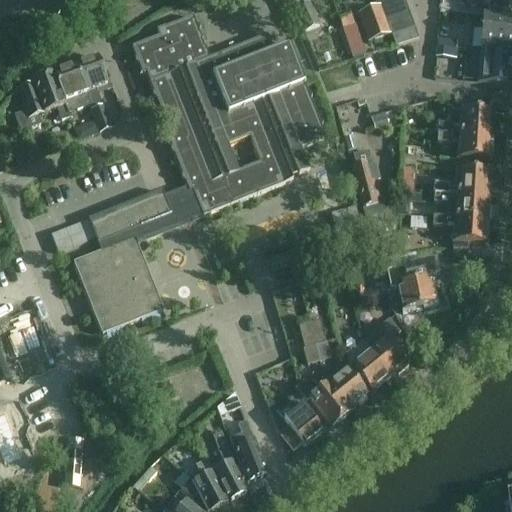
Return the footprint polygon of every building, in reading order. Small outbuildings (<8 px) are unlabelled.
[(374,0),(369,0),(361,3),(364,11),(377,6),(374,0)] [(380,8),(382,14),(405,6),(402,0),(382,0),(378,2),(380,8)] [(487,10),(486,19),(511,21),(511,0),(466,0),(466,8),(487,10)] [(308,5),(293,11),(303,36),(319,30),(308,5)] [(409,18),(405,6),(382,14),(386,26),(409,18)] [(380,8),(357,16),(367,44),(390,36),(386,26),(382,14),(380,8)] [(413,30),(409,18),(386,26),(390,36),(390,38),(413,30)] [(208,61),(192,19),(165,30),(164,29),(155,33),(158,39),(131,50),(142,78),(145,76),(170,138),(166,140),(188,194),(164,203),(160,194),(87,223),(100,256),(73,267),(101,337),(161,313),(133,243),(201,217),(202,220),(292,184),(290,181),(309,173),(300,151),(324,141),(287,48),(272,54),(266,38),(208,61)] [(483,19),(481,54),(484,54),(511,55),(511,21),(486,19),(483,19)] [(340,31),(351,62),(352,61),(363,58),(353,27),(340,31)] [(413,30),(390,38),(394,49),(410,44),(417,42),(413,30)] [(456,52),(435,50),(434,72),(454,73),(456,52)] [(511,89),(511,80),(511,55),(484,54),(481,86),(511,89)] [(95,61),(75,68),(98,136),(108,133),(94,93),(104,90),(105,94),(111,92),(106,78),(102,79),(95,61)] [(75,68),(52,76),(62,106),(66,116),(89,109),(75,68)] [(52,76),(36,82),(30,84),(31,87),(16,92),(24,115),(13,118),(19,135),(39,128),(35,119),(56,112),(60,124),(68,121),(62,106),(52,76)] [(451,132),(451,128),(437,127),(436,137),(491,140),(492,116),(487,115),(488,103),(456,101),(456,115),(460,115),(459,132),(451,132)] [(379,116),(370,119),(373,132),(387,129),(383,115),(379,116)] [(76,143),(98,135),(95,126),(73,134),(76,143)] [(436,147),(436,148),(450,149),(450,144),(458,144),(457,163),(489,164),(491,140),(459,138),(451,138),(436,137),(436,147)] [(351,138),(343,141),(346,154),(355,151),(351,138)] [(371,242),(384,239),(375,202),(381,200),(376,182),(370,184),(366,168),(371,167),(368,153),(354,157),(355,163),(356,168),(351,170),(371,242)] [(404,170),(403,178),(415,179),(415,171),(404,170)] [(447,192),(448,188),(434,187),(433,197),(455,198),(487,200),(489,176),(456,174),(455,193),(447,192)] [(433,197),(432,207),(439,207),(439,221),(454,222),(486,224),(487,200),(455,198),(433,197)] [(287,201),(242,219),(247,231),(292,213),(287,201)] [(398,206),(397,218),(411,219),(412,207),(398,206)] [(445,227),(453,227),(452,252),(467,253),(467,247),(485,248),(486,224),(454,222),(432,220),(431,230),(445,231),(445,227)] [(332,245),(318,249),(321,257),(334,253),(332,245)] [(273,275),(291,270),(288,257),(270,262),(273,275)] [(430,282),(438,280),(435,264),(379,276),(384,295),(389,294),(397,292),(402,316),(437,308),(434,290),(431,291),(430,282)] [(370,354),(390,379),(395,374),(397,377),(408,368),(406,366),(408,364),(391,343),(399,336),(389,323),(373,335),(375,337),(364,346),(370,354)] [(319,324),(299,329),(302,341),(322,336),(319,324)] [(322,336),(302,341),(305,352),(303,353),(306,368),(318,365),(314,350),(325,347),(322,336)] [(390,379),(370,354),(361,344),(345,357),(349,371),(352,369),(372,394),(390,379)] [(325,347),(314,350),(318,365),(330,362),(326,347),(325,347)] [(0,380),(7,377),(9,383),(11,383),(0,356),(0,380)] [(325,384),(326,387),(326,388),(349,416),(349,415),(348,413),(347,413),(365,399),(345,374),(334,383),(331,380),(325,384)] [(171,403),(193,395),(189,385),(167,394),(171,403)] [(349,416),(326,388),(316,396),(314,393),(310,395),(302,386),(294,392),(306,406),(309,403),(332,430),(349,416)] [(222,408),(216,413),(219,419),(225,416),(239,411),(237,406),(238,407),(237,406),(234,398),(222,408)] [(269,402),(265,406),(278,437),(279,436),(293,453),(301,447),(303,449),(322,434),(294,400),(278,413),(269,402)] [(21,460),(4,416),(0,417),(0,456),(4,466),(21,460)] [(240,438),(228,442),(232,453),(245,487),(266,479),(245,426),(237,429),(240,438)] [(220,436),(211,439),(223,469),(211,475),(226,506),(246,496),(231,467),(233,467),(220,436)] [(191,438),(183,442),(187,452),(195,448),(191,438)] [(82,444),(66,443),(62,490),(78,492),(82,444)] [(193,480),(188,483),(204,511),(214,511),(226,506),(211,475),(206,464),(195,470),(200,481),(194,484),(193,480)] [(150,471),(132,492),(138,498),(156,476),(150,471)] [(185,504),(178,511),(204,511),(188,483),(179,494),(189,501),(186,505),(185,504)]
